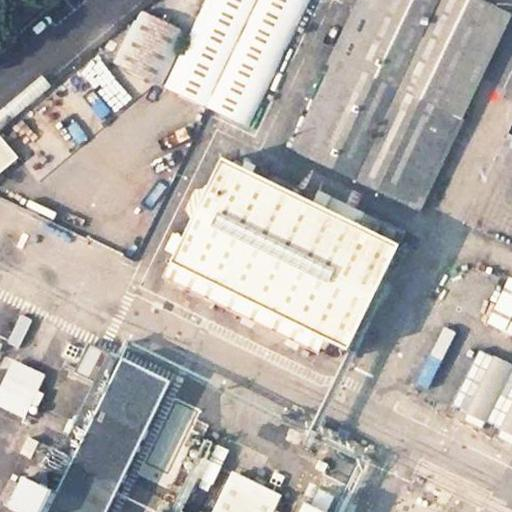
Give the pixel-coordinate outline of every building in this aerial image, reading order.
[(311,0),(204,0),(191,27),(145,5),(120,54),(249,121),(311,0)] [(511,27),(511,15),(482,0),(360,0),(332,55),(337,58),(292,145),(417,209),(511,27)] [(0,170),(15,157),(0,139),(0,170)] [(393,246),(219,157),(160,271),(334,360),(393,246)] [(479,322),(511,336),(511,279),(500,274),(479,322)] [(91,511),(156,378),(79,341),(63,370),(96,386),(45,490),(13,474),(0,501),(0,504),(16,511),(91,511)] [(511,438),(511,365),(471,349),(445,412),(511,438)] [(5,357),(0,367),(0,409),(22,419),(43,374),(5,357)] [(155,511),(147,508),(145,511),(257,511),(267,493),(221,471),(200,511),(155,511)] [(312,511),(314,508),(293,498),(285,511),(312,511)] [(444,511),(442,509),(437,505),(432,501),(426,499),(419,498),(415,498),(408,499),(402,502),(397,506),(394,509),(391,511),(444,511)]
